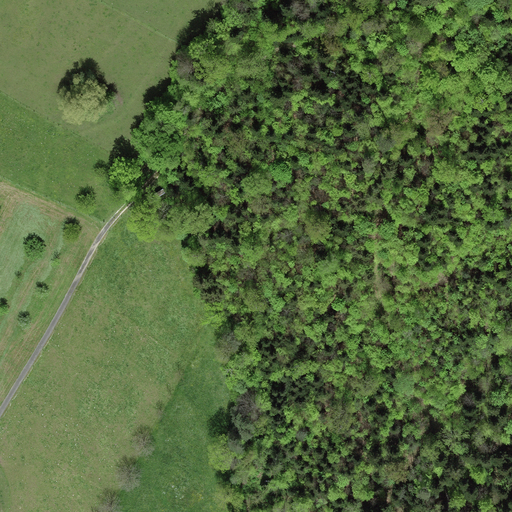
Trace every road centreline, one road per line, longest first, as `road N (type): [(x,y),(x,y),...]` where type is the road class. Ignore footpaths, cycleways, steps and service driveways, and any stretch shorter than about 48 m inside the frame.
road 1 (track): [(0,413),(112,220),(218,93),(315,32),(460,0)]
road 2 (track): [(451,5),(385,210),(374,288),(421,403),(446,440)]
